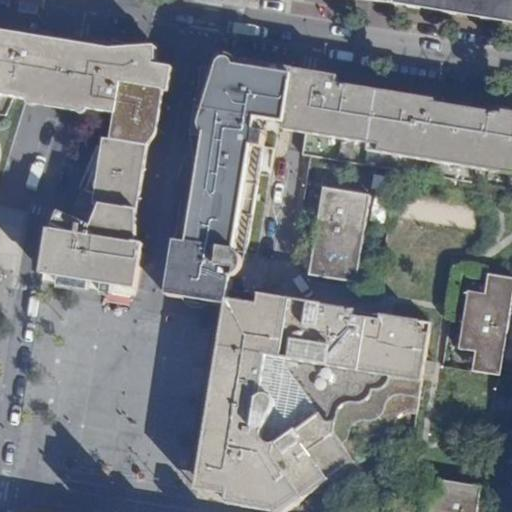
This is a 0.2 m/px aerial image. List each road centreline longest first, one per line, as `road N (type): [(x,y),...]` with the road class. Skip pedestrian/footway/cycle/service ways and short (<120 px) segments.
road 1 (residential): [(0,459),(40,214),(72,113),(94,0)]
road 2 (residential): [(106,0),(511,65)]
